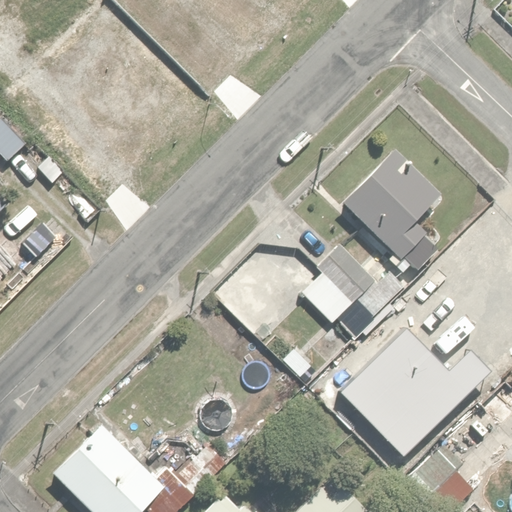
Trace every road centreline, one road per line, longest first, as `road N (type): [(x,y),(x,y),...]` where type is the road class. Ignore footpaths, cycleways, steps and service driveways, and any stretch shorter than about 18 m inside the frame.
road 1 (residential): [(0,404),(399,3)]
road 2 (residential): [(511,112),(399,3)]
